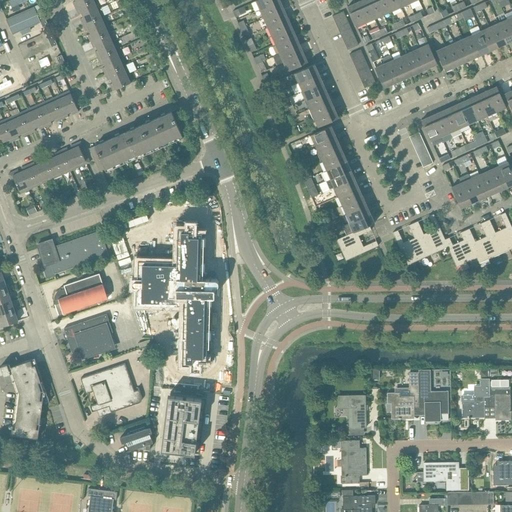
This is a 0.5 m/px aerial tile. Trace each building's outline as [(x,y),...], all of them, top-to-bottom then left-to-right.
[(75,0),(76,1),(73,2),(76,8),(94,0),(75,0)] [(100,7),(96,0),(94,0),(76,8),(79,15),(81,13),(82,15),(100,7)] [(128,5),(133,2),(132,0),(128,0),(126,1),(125,0),(123,0),(117,3),(119,8),(128,5)] [(256,0),(260,9),(280,0),(279,0),(256,0)] [(260,9),(264,18),(284,9),(280,0),(260,9)] [(361,0),(356,2),(365,23),(374,19),(365,0),(361,0)] [(365,0),(374,19),(383,15),(376,0),(365,0)] [(376,0),(383,15),(392,11),(387,0),(376,0)] [(387,0),(392,11),(401,7),(397,0),(387,0)] [(356,2),(347,7),(356,27),(365,23),(356,2)] [(454,12),(460,10),(458,4),(452,7),(454,12)] [(39,5),(34,7),(37,13),(38,18),(40,22),(41,24),(43,27),(48,25),(46,21),(42,11),(39,5)] [(6,19),(13,35),(40,22),(36,13),(34,7),(6,19)] [(104,15),(100,7),(82,15),(83,17),(80,18),(83,25),(104,15)] [(429,15),(435,12),(432,7),(426,9),(429,15)] [(233,11),(235,17),(241,15),(238,9),(233,11)] [(264,18),(268,27),(288,18),(284,9),(264,18)] [(332,16),(335,21),(346,17),(343,11),(332,16)] [(411,22),(417,20),(415,14),(409,17),(411,22)] [(108,24),(104,15),(83,25),(86,31),(89,30),(90,32),(108,24)] [(335,21),(337,27),(348,22),(346,17),(335,21)] [(268,27),(272,36),(292,27),(288,18),(268,27)] [(511,30),(507,19),(498,23),(507,43),(511,41),(511,30)] [(337,27),(340,33),(351,28),(348,22),(337,27)] [(393,30),(399,28),(397,22),(391,25),(393,30)] [(498,23),(489,27),(498,47),(507,43),(498,23)] [(111,32),(108,24),(90,32),(91,34),(88,35),(90,41),(111,32)] [(240,29),(243,35),(248,32),(246,26),(240,29)] [(272,36),(275,45),(296,36),(292,27),(272,36)] [(382,35),(388,33),(385,27),(379,30),(382,35)] [(489,27),(480,31),(489,51),(498,47),(489,27)] [(340,33),(342,38),(353,33),(351,28),(340,33)] [(480,31),(472,35),(481,55),(489,51),(480,31)] [(115,40),(111,32),(90,41),(93,47),(96,46),(97,48),(115,40)] [(356,39),(353,33),(342,38),(345,44),(356,39)] [(57,45),(53,35),(47,37),(52,47),(57,45)] [(364,43),(370,41),(368,35),(362,38),(364,43)] [(472,35),(463,39),(472,59),(481,55),(472,35)] [(275,45),(279,53),(300,44),(296,36),(275,45)] [(356,39),(345,44),(347,50),(358,45),(356,39)] [(463,39),(454,43),(463,63),(472,59),(463,39)] [(119,48),(115,40),(97,48),(98,50),(95,51),(98,58),(119,48)] [(365,46),(372,63),(378,60),(374,49),(371,43),(365,46)] [(454,43),(445,47),(454,67),(463,63),(454,43)] [(279,53),(273,56),(277,65),(283,62),(304,53),(300,44),(279,53)] [(419,48),(428,68),(437,64),(428,44),(419,48)] [(454,67),(445,47),(436,51),(445,71),(454,67)] [(104,64),(122,56),(119,48),(98,58),(101,64),(104,63),(104,64)] [(410,52),(419,72),(428,68),(419,48),(410,52)] [(349,54),(352,60),(363,55),(360,49),(349,54)] [(401,56),(410,76),(419,72),(410,52),(401,56)] [(283,62),(287,71),(308,62),(304,53),(283,62)] [(66,65),(61,55),(56,57),(61,67),(66,65)] [(352,60),(354,65),(365,60),(363,55),(352,60)] [(382,57),(381,58),(384,64),(393,84),(402,80),(393,60),(390,55),(382,58),(382,57)] [(126,65),(122,56),(104,64),(105,66),(102,68),(105,74),(126,65)] [(393,60),(402,80),(410,76),(401,56),(393,60)] [(33,66),(36,72),(56,63),(53,57),(33,66)] [(378,60),(372,63),(375,68),(384,88),(393,84),(384,64),(381,58),(378,59),(378,60)] [(354,65),(357,71),(368,66),(365,60),(354,65)] [(319,73),(315,64),(293,73),(297,83),(319,73)] [(130,73),(126,65),(105,74),(108,80),(111,79),(112,81),(130,73)] [(357,71),(360,77),(370,72),(368,66),(357,71)] [(362,82),(373,77),(370,72),(360,77),(362,82)] [(133,82),(130,73),(112,81),(113,83),(110,84),(113,91),(133,82)] [(301,91),(323,82),(319,73),(297,83),(301,91)] [(373,77),(362,82),(365,88),(375,83),(373,77)] [(0,82),(0,90),(13,84),(10,78),(0,82)] [(305,100),(327,90),(323,82),(301,91),(305,100)] [(487,91),(497,112),(506,107),(497,86),(487,91)] [(309,109),(330,99),(327,90),(305,100),(309,109)] [(61,94),(69,112),(71,112),(72,114),(79,112),(69,91),(61,94)] [(487,116),(497,112),(487,91),(478,95),(487,116)] [(61,94),(53,98),(62,119),(68,116),(67,113),(69,112),(61,94)] [(478,120),(487,116),(478,95),(468,99),(478,120)] [(56,122),(62,119),(53,98),(44,102),(53,120),(54,119),(56,122)] [(313,118),(334,108),(330,99),(309,109),(313,118)] [(468,124),(478,120),(468,99),(459,103),(468,124)] [(44,102),(36,105),(46,126),(52,124),(51,121),(53,120),(44,102)] [(459,103),(450,107),(459,128),(468,124),(459,103)] [(39,129),(46,126),(36,105),(28,109),(36,127),(38,126),(39,129)] [(293,106),(287,108),(291,117),(296,114),(293,106)] [(450,107),(440,111),(450,133),(452,138),(462,134),(459,128),(450,107)] [(317,127),(338,117),(334,108),(313,118),(317,127)] [(28,109),(20,113),(29,134),(35,131),(34,128),(36,127),(28,109)] [(183,137),(172,111),(94,146),(106,172),(183,137)] [(450,133),(440,111),(431,116),(440,137),(450,133)] [(20,113),(12,116),(20,134),(22,134),(23,136),(29,134),(20,113)] [(12,116),(3,120),(13,141),(19,138),(18,135),(20,134),(12,116)] [(431,116),(421,120),(431,141),(433,146),(442,141),(440,137),(431,116)] [(3,120),(0,121),(0,135),(3,142),(5,141),(6,144),(13,141),(3,120)] [(313,144),(335,134),(331,125),(309,135),(313,144)] [(497,138),(503,135),(501,130),(494,132),(497,138)] [(409,137),(412,142),(421,137),(419,132),(409,137)] [(497,138),(494,132),(488,135),(490,141),(497,138)] [(339,143),(335,134),(313,144),(317,153),(339,143)] [(412,142),(414,147),(424,142),(421,137),(412,142)] [(478,146),(485,143),(482,138),(476,141),(478,146)] [(498,140),(492,143),(494,149),(501,146),(498,140)] [(72,149),(70,149),(78,167),(90,162),(80,141),(71,146),(72,149)] [(472,149),(478,146),(476,141),(469,144),(472,149)] [(414,147),(416,152),(426,147),(424,142),(414,147)] [(321,162),(343,152),(339,143),(317,153),(321,162)] [(460,154),(466,152),(464,146),(457,149),(460,154)] [(486,146),(479,149),(482,154),(488,151),(486,146)] [(70,171),(78,167),(70,149),(68,150),(67,147),(61,150),(70,171)] [(416,152),(418,157),(428,152),(426,147),(416,152)] [(453,157),(460,154),(457,149),(451,152),(453,157)] [(479,149),(473,152),(475,157),(482,154),(479,149)] [(56,156),(54,157),(62,175),(70,171),(61,150),(55,153),(56,156)] [(347,161),(343,152),(321,162),(325,170),(347,161)] [(418,157),(421,162),(431,158),(428,152),(418,157)] [(461,157),(463,163),(470,160),(467,154),(461,157)] [(54,178),(62,175),(54,157),(52,158),(51,155),(44,158),(54,178)] [(441,163),(447,160),(445,155),(438,158),(441,163)] [(461,157),(454,160),(457,165),(463,163),(461,157)] [(39,163),(37,164),(45,182),(54,178),(44,158),(38,160),(39,163)] [(433,163),(431,158),(421,162),(423,167),(433,163)] [(325,170),(321,172),(325,181),(351,170),(347,161),(325,170)] [(511,170),(508,161),(498,166),(508,187),(511,185),(511,170)] [(37,186),(45,182),(37,164),(36,165),(34,162),(28,165),(37,186)] [(449,163),(442,166),(444,171),(451,168),(449,163)] [(29,189),(37,186),(28,165),(22,168),(23,171),(21,172),(29,189)] [(498,166),(489,170),(498,191),(508,187),(498,166)] [(8,174),(11,181),(14,180),(21,193),(29,189),(21,172),(19,172),(18,170),(8,174)] [(351,170),(325,181),(329,190),(333,188),(355,178),(351,170)] [(489,170),(480,174),(489,196),(498,191),(489,170)] [(480,174),(470,179),(480,200),(489,196),(480,174)] [(306,179),(304,180),(308,189),(313,186),(310,177),(306,179)] [(337,197),(359,187),(355,178),(333,188),(337,197)] [(470,179),(461,183),(470,204),(480,200),(470,179)] [(461,183),(451,187),(461,208),(470,204),(461,183)] [(312,198),(317,195),(313,186),(308,189),(312,198)] [(363,196),(359,187),(337,197),(341,206),(363,196)] [(345,214),(367,205),(363,196),(341,206),(345,214)] [(370,213),(367,205),(345,214),(349,223),(370,213)] [(511,227),(505,212),(500,215),(506,227),(501,230),(510,250),(511,248),(511,227)] [(349,223),(343,226),(347,235),(369,225),(375,223),(371,213),(349,223)] [(438,251),(448,247),(445,239),(434,214),(429,216),(434,229),(429,232),(438,251)] [(495,232),(489,219),(485,221),(500,254),(510,250),(501,230),(495,232)] [(424,234),(418,221),(413,223),(428,256),(438,251),(429,232),(424,234)] [(500,254),(485,221),(480,223),(486,236),(481,239),(489,259),(500,254)] [(133,283),(133,284),(133,285),(133,286),(134,286),(135,286),(137,286),(137,304),(184,305),(208,306),(208,297),(213,297),(214,297),(214,296),(215,289),(214,289),(214,288),(213,288),(213,286),(215,286),(216,286),(217,286),(217,285),(218,285),(218,284),(218,282),(218,281),(218,280),(217,280),(217,279),(216,279),(215,279),(207,279),(207,273),(201,273),(202,232),(194,232),(194,225),(194,224),(193,224),(193,223),(192,223),(191,223),(190,223),(189,224),(188,225),(188,226),(188,228),(178,227),(177,247),(177,261),(138,260),(137,281),(135,281),(134,281),(133,281),(133,282),(133,283)] [(428,256),(413,223),(409,225),(414,238),(409,240),(418,260),(428,256)] [(337,240),(341,250),(361,241),(358,236),(371,230),(369,225),(347,235),(338,239),(337,240)] [(475,241),(469,229),(465,231),(476,258),(479,263),(489,259),(481,239),(475,241)] [(55,275),(55,274),(109,255),(100,230),(54,246),(52,239),(37,244),(45,265),(43,266),(47,278),(55,275)] [(393,232),(407,265),(418,260),(409,240),(403,243),(398,230),(393,232)] [(463,240),(458,242),(460,248),(467,262),(476,258),(465,231),(460,233),(463,240)] [(445,239),(448,247),(452,256),(456,267),(467,262),(460,248),(458,242),(452,245),(449,237),(445,239)] [(346,260),(378,245),(376,240),(363,246),(361,241),(341,250),(346,260)] [(61,290),(61,288),(59,289),(58,290),(57,291),(56,293),(55,295),(54,297),(54,298),(54,299),(54,301),(55,304),(55,305),(56,304),(59,314),(58,314),(59,315),(108,298),(99,273),(64,285),(65,288),(61,290)] [(0,281),(0,292),(10,289),(7,285),(6,285),(4,280),(0,281)] [(10,289),(0,292),(0,303),(11,300),(9,295),(11,294),(10,289)] [(0,303),(0,315),(17,309),(14,305),(13,305),(11,300),(0,303)] [(183,328),(182,364),(193,364),(193,366),(193,367),(193,368),(194,369),(195,369),(196,369),(197,369),(198,368),(199,367),(199,360),(206,360),(208,306),(184,305),(183,328)] [(18,315),(17,310),(17,309),(0,315),(0,323),(1,327),(18,321),(16,315),(18,315)] [(84,357),(113,347),(109,334),(113,332),(107,314),(64,328),(72,353),(81,350),(84,357)] [(6,364),(1,366),(1,367),(4,375),(4,376),(7,384),(13,382),(16,393),(16,394),(12,424),(12,428),(11,434),(38,438),(39,429),(36,428),(37,423),(40,423),(37,422),(38,417),(40,417),(43,400),(44,401),(46,391),(46,390),(40,373),(39,371),(37,364),(35,360),(35,358),(27,360),(27,361),(19,364),(15,365),(14,361),(6,364)] [(142,398),(142,397),(138,387),(138,389),(134,391),(125,363),(81,378),(86,394),(94,391),(98,403),(90,406),(92,412),(109,406),(111,412),(138,403),(139,403),(140,402),(141,401),(141,400),(141,399),(142,398)] [(418,370),(419,372),(419,392),(419,408),(425,407),(425,421),(427,421),(427,423),(434,423),(434,421),(440,420),(440,413),(448,413),(448,391),(431,391),(430,369),(418,370)] [(413,408),(419,408),(419,392),(419,372),(409,372),(410,392),(387,393),(387,403),(391,403),(392,418),(414,418),(413,408)] [(475,401),(462,401),(462,417),(475,417),(479,417),(484,417),(484,415),(484,406),(490,406),(489,387),(489,378),(480,378),(480,386),(475,386),(475,395),(475,401)] [(489,387),(490,406),(495,406),(495,420),(510,419),(510,387),(489,387)] [(168,395),(161,450),(170,451),(195,454),(201,399),(171,395),(168,395)] [(365,395),(338,396),(338,408),(352,408),(353,427),(349,428),(349,435),(361,434),(361,428),(366,428),(365,395)] [(152,433),(150,427),(145,429),(145,427),(129,432),(130,434),(120,437),(122,443),(127,442),(130,451),(137,448),(150,450),(150,443),(153,443),(149,434),(152,433)] [(359,440),(341,440),(341,449),(347,449),(348,475),(342,475),(342,483),(359,483),(359,475),(367,475),(366,448),(360,448),(359,440)] [(511,461),(497,461),(497,465),(497,479),(510,479),(510,484),(511,483),(511,461),(511,462),(511,461)] [(458,462),(449,462),(424,463),(424,472),(417,472),(417,482),(446,481),(446,490),(468,490),(468,469),(458,469),(458,462)] [(116,499),(117,492),(88,488),(87,496),(90,496),(89,508),(86,508),(85,511),(113,511),(114,509),(112,509),(113,499),(116,499)] [(343,509),(341,509),(340,511),(371,511),(372,508),(372,507),(371,507),(370,504),(375,504),(375,496),(353,496),(353,490),(343,490),(343,496),(343,509)] [(505,504),(500,504),(499,511),(511,511),(511,491),(508,491),(507,491),(505,491),(505,497),(505,504)] [(447,505),(447,498),(429,499),(429,505),(419,505),(419,511),(437,511),(437,505),(447,505)] [(321,500),(313,501),(312,511),(317,511),(318,509),(319,507),(321,507),(323,507),(323,500),(321,500)]
